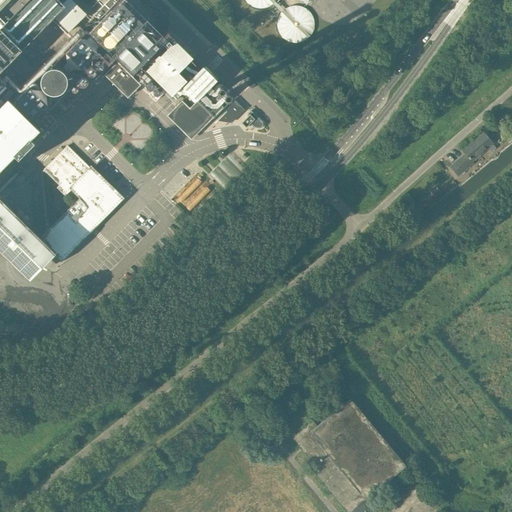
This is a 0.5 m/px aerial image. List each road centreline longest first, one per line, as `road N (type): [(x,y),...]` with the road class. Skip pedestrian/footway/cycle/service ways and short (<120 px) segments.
road 1 (unclassified): [(10,511),(359,228)]
road 2 (tertiary): [(126,348),(182,310),(321,184)]
road 3 (tertiary): [(312,174),(126,348)]
road 4 (tertiary): [(321,184),(384,113),(451,12)]
road 5 (tertiary): [(451,12),(312,174)]
road 6 (unclassified): [(359,228),(511,89)]
road 7 (tertiary): [(126,348),(62,385),(0,395)]
